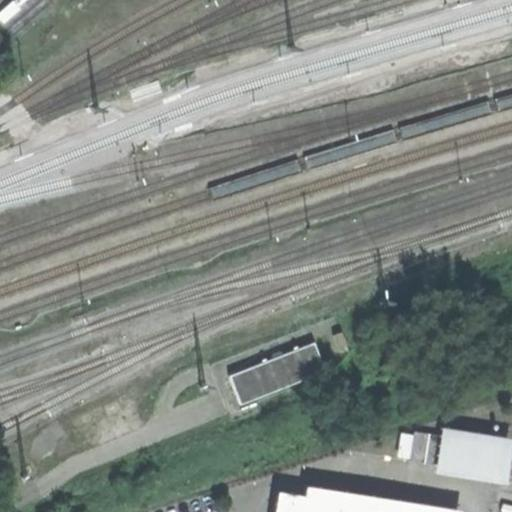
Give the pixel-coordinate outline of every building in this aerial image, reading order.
[(309,343),(225,376),(236,402),(320,369),(309,343)] [(427,434),(412,431),(407,461),(422,463),(427,434)] [(427,434),(422,463),(437,466),(442,436),(427,434)] [(506,447),(442,436),(437,466),(501,476),(506,447)] [(282,511),(396,511),(312,498),(310,509),(284,505),(282,511)]
